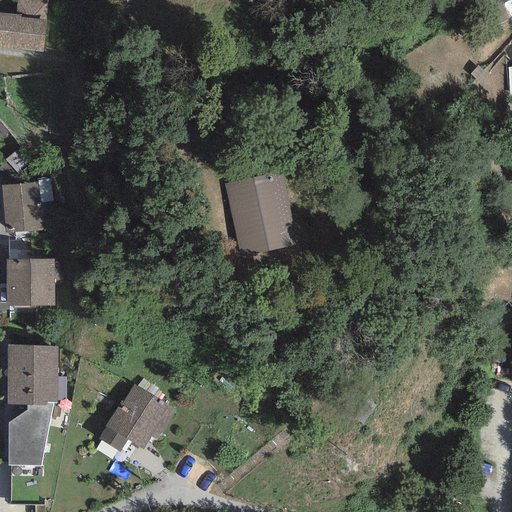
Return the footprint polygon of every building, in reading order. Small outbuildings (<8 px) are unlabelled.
[(47,0),(16,0),(15,14),(0,13),(0,48),(42,52),(47,0)] [(282,173),(225,184),(239,255),(288,245),(284,224),(292,222),(282,173)] [(37,183),(1,185),(5,233),(55,229),(53,202),(39,203),(37,183)] [(53,259),(6,260),(7,307),(54,306),(53,259)] [(57,347),(7,345),(6,406),(26,406),(26,411),(8,423),(8,466),(41,466),(53,403),(56,403),(57,347)] [(176,410),(133,384),(122,401),(121,400),(104,427),(106,428),(99,439),(119,451),(127,440),(143,450),(151,437),(157,440),(176,410)]
